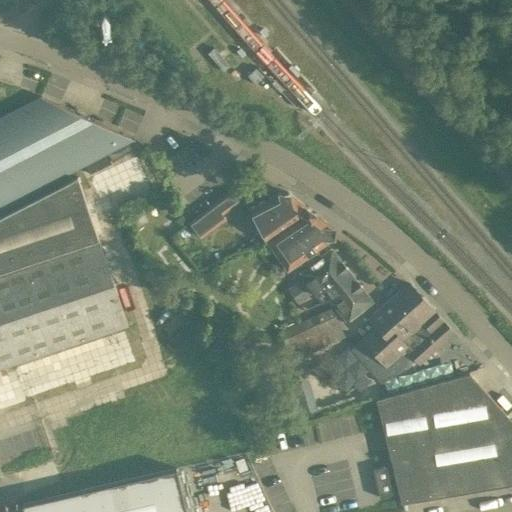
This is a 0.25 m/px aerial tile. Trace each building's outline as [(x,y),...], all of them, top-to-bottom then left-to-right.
[(24,92),(0,84),(0,118),(11,113),(5,102),(24,92)] [(0,118),(0,207),(133,139),(41,97),(11,113),(0,118)] [(0,407),(10,405),(11,408),(140,364),(77,177),(0,216),(0,407)] [(237,200),(229,190),(188,220),(198,236),(224,216),(220,212),(237,200)] [(289,194),(277,194),(250,209),(266,240),(287,270),(333,239),(333,227),(316,215),(305,206),(289,194)] [(320,303),(328,297),(353,277),(331,249),(299,274),(302,278),(288,289),(299,303),(312,292),(320,303)] [(353,277),(328,297),(346,320),(371,300),(353,277)] [(382,383),(418,361),(419,362),(433,349),(445,338),(451,333),(408,283),(357,329),(364,337),(363,338),(363,339),(351,349),(382,383)] [(330,309),(278,332),(290,353),(307,344),(311,352),(345,336),(330,309)] [(288,359),(262,363),(266,384),(291,379),(288,359)] [(511,421),(468,373),(376,399),(401,503),(511,483),(511,421)] [(308,393),(247,411),(252,427),(313,409),(308,393)] [(392,494),(385,465),(371,469),(378,497),(392,494)] [(21,505),(23,511),(184,511),(174,468),(21,505)]
